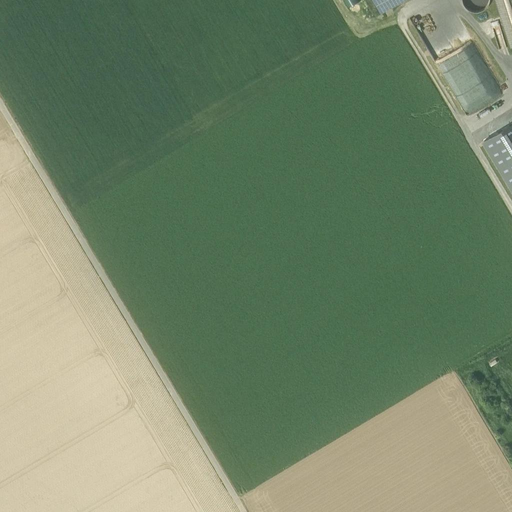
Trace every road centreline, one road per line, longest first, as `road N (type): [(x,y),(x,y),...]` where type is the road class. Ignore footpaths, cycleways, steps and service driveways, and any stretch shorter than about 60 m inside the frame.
road 1 (track): [(242,511),(0,105)]
road 2 (track): [(421,0),(395,12),(511,205)]
